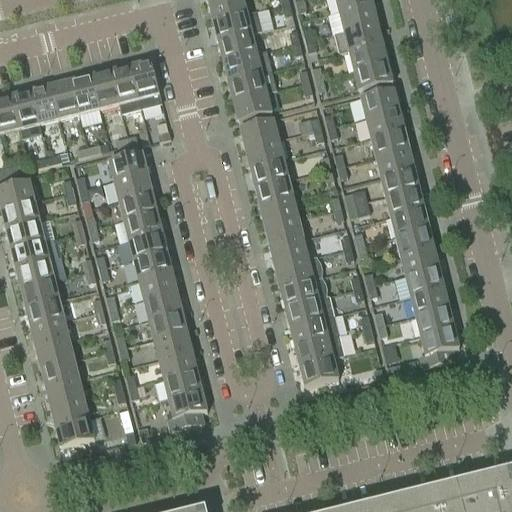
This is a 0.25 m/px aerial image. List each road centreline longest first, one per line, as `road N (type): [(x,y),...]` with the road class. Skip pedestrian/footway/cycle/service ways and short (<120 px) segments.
road 1 (residential): [(195,143),(180,169),(234,390),(253,394),(270,381),(215,161)]
road 2 (residential): [(511,363),(420,0)]
road 3 (residential): [(248,499),(511,433)]
road 4 (residential): [(0,55),(162,13)]
road 5 (residential): [(162,13),(195,143)]
